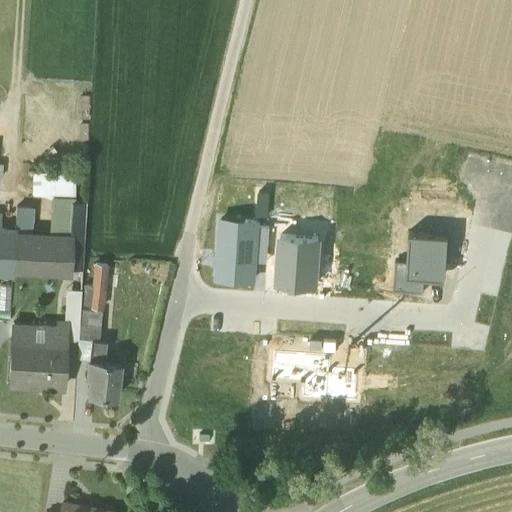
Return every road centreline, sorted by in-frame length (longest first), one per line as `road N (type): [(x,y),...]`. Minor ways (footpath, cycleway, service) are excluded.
road 1 (residential): [(179,294),(462,313),(499,178)]
road 2 (unclassified): [(250,0),(179,294)]
road 3 (tertiary): [(327,511),(434,463),(511,441)]
road 4 (unclassified): [(179,294),(148,424),(150,446)]
road 5 (residential): [(150,446),(0,429)]
